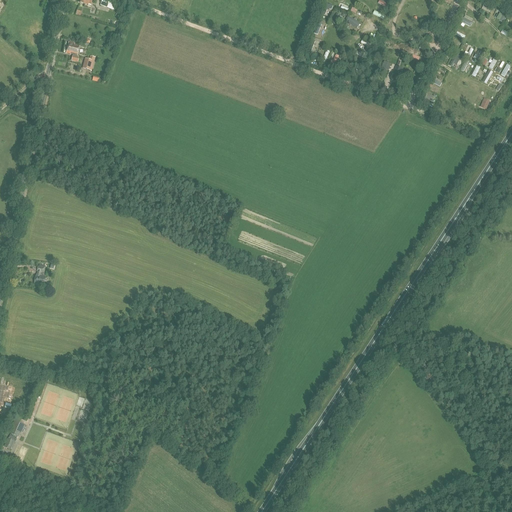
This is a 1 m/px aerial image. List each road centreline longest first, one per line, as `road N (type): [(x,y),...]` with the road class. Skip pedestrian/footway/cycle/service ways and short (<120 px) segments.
road 1 (trunk): [(261,511),(511,134)]
road 2 (track): [(283,511),(511,165)]
road 3 (track): [(478,134),(149,9)]
road 4 (unclassified): [(0,303),(65,0)]
road 5 (track): [(406,325),(511,464)]
